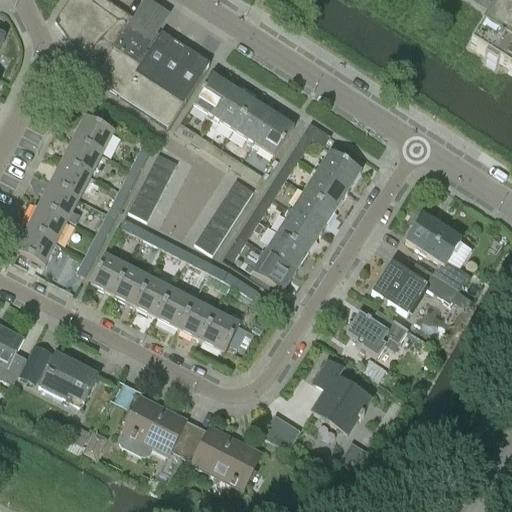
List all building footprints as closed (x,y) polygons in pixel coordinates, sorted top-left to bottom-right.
[(91,82),(166,131),(208,67),(160,37),(158,40),(131,23),(129,25),(90,0),(69,0),(52,28),(93,79),(91,82)] [(511,0),(493,0),(492,4),(495,7),(490,15),(468,49),(484,59),(482,63),(494,71),(497,67),(510,76),(511,76),(511,0)] [(190,109),(212,122),(231,92),(210,78),(190,109)] [(212,122),(232,135),(251,105),(231,92),(212,122)] [(232,135),(252,149),(272,118),(251,105),(232,135)] [(292,131),(272,118),(252,149),(272,162),(292,131)] [(71,144),(100,160),(112,137),(83,122),(71,144)] [(194,149),(200,141),(178,127),(173,135),(194,149)] [(288,159),(296,164),(309,143),(321,151),(328,141),(308,128),(288,159)] [(200,141),(194,149),(214,162),(220,154),(200,141)] [(89,182),(100,160),(71,144),(59,166),(89,182)] [(128,174),(137,178),(148,156),(139,151),(128,174)] [(220,154),(214,162),(235,176),(240,167),(220,154)] [(315,176),(346,196),(359,175),(329,155),(315,176)] [(151,168),(170,178),(175,168),(156,158),(151,168)] [(296,164),(288,159),(275,179),(283,184),(296,164)] [(78,203),(89,182),(59,166),(48,188),(78,203)] [(240,167),(235,176),(255,188),(260,180),(240,167)] [(170,178),(151,168),(146,177),(165,187),(170,178)] [(137,178),(128,174),(116,196),(125,200),(137,178)] [(315,176),(302,196),(332,216),(346,196),(315,176)] [(165,187),(146,177),(141,187),(160,197),(165,187)] [(283,184),(275,179),(262,199),(270,204),(283,184)] [(233,184),(228,193),(245,205),(251,196),(233,184)] [(160,197),(141,187),(136,197),(155,206),(160,197)] [(66,225),(78,203),(48,188),(37,210),(66,225)] [(228,193),(222,202),(240,214),(245,205),(228,193)] [(125,200),(116,196),(105,218),(114,222),(125,200)] [(302,196),(289,216),(320,236),(332,216),(302,196)] [(155,206),(136,197),(131,206),(150,216),(155,206)] [(270,204),(262,199),(249,219),(257,224),(270,204)] [(222,202),(216,212),(234,223),(240,214),(222,202)] [(150,216),(131,206),(126,216),(145,226),(150,216)] [(55,247),(66,225),(37,210),(25,232),(55,247)] [(216,212),(210,221),(228,232),(234,223),(216,212)] [(289,216),(276,236),(307,256),(320,236),(289,216)] [(114,222),(105,218),(94,239),(102,244),(114,222)] [(257,224),(249,219),(236,239),(244,245),(257,224)] [(437,268),(431,278),(457,294),(467,279),(445,265),(459,244),(421,219),(403,246),(437,268)] [(210,221),(204,230),(222,241),(228,232),(210,221)] [(140,244),(144,236),(121,225),(117,233),(140,244)] [(204,230),(198,239),(216,250),(222,241),(204,230)] [(55,247),(25,232),(14,255),(43,270),(55,247)] [(144,236),(140,244),(162,255),(166,247),(144,236)] [(276,236),(263,257),(293,276),(307,256),(276,236)] [(102,244),(94,239),(82,261),(91,266),(102,244)] [(198,239),(192,248),(210,259),(216,250),(198,239)] [(244,245),(236,239),(223,260),(231,265),(244,245)] [(166,247),(162,255),(184,266),(188,258),(166,247)] [(293,276),(263,257),(250,277),(280,297),(293,276)] [(188,258),(184,266),(206,277),(211,269),(188,258)] [(91,266),(82,261),(70,284),(79,289),(91,266)] [(88,288),(111,300),(125,273),(103,261),(88,288)] [(448,308),(457,294),(431,278),(424,289),(390,266),(370,297),(405,319),(422,291),(448,308)] [(211,269),(206,277),(215,282),(228,290),(232,281),(221,274),(211,269)] [(147,284),(125,273),(111,300),(133,311),(147,284)] [(232,281),(228,290),(249,304),(254,296),(232,281)] [(133,311),(155,323),(169,295),(147,284),(133,311)] [(191,306),(169,295),(155,323),(177,334),(191,306)] [(213,318),(191,306),(177,334),(199,345),(213,318)] [(406,335),(375,314),(368,324),(357,317),(344,338),(354,344),(353,346),(354,348),(356,350),(359,351),(376,362),(384,349),(393,355),(406,335)] [(213,318),(199,345),(222,357),(226,350),(235,354),(245,335),(236,330),(213,318)] [(0,385),(11,391),(25,364),(14,358),(23,342),(0,329),(0,385)] [(79,413),(96,379),(53,358),(36,391),(79,413)] [(345,440),(369,406),(336,383),(341,376),(326,366),(312,388),(324,396),(310,416),(345,440)] [(179,461),(193,435),(182,429),(184,424),(138,401),(131,416),(127,414),(121,426),(125,428),(120,438),(117,444),(118,448),(121,451),(138,460),(142,460),(147,459),(150,453),(165,461),(154,484),(165,489),(179,461)] [(73,429),(66,442),(81,450),(88,437),(73,429)] [(195,430),(193,435),(179,461),(189,466),(189,467),(241,494),(259,458),(207,431),(205,435),(195,430)] [(289,430),(276,450),(286,455),(298,436),(289,430)] [(92,435),(80,457),(94,464),(106,442),(92,435)]
